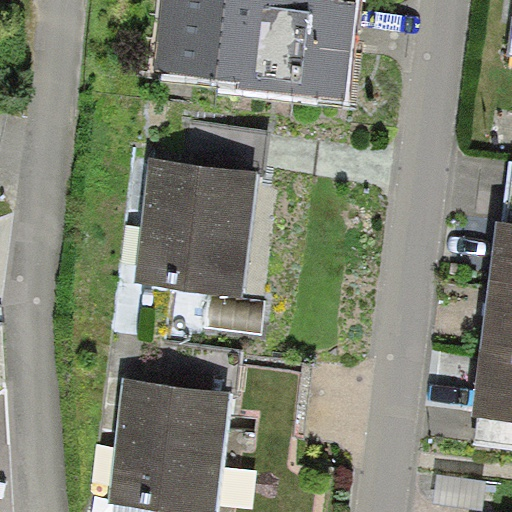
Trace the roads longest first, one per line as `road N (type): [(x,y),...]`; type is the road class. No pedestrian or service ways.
road 1 (residential): [(370,511),(442,0)]
road 2 (residential): [(62,0),(22,303),(41,511)]
